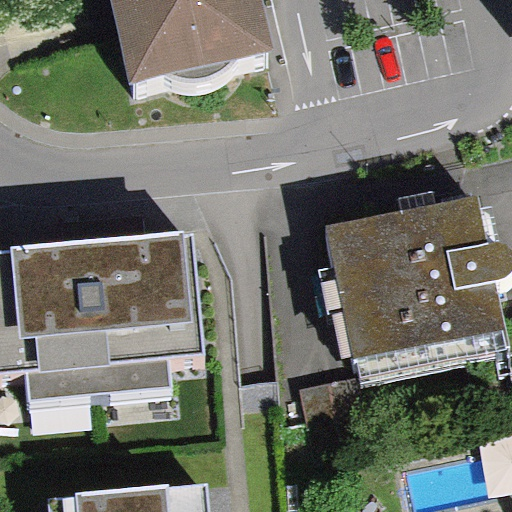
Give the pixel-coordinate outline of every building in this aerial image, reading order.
[(109,0),(134,97),(168,87),(177,95),(192,99),(210,98),(226,90),(237,81),(239,73),(285,61),(269,0),(109,0)] [(327,240),(361,388),(511,358),(505,331),(498,291),(508,289),(511,284),(511,260),(509,257),(500,251),(491,253),(478,204),(327,240)] [(203,363),(193,242),(0,259),(0,384),(26,382),(29,409),(172,397),(170,366),(203,363)] [(370,440),(354,375),(297,388),(313,454),(370,440)] [(208,511),(208,499),(51,511),(208,511)]
